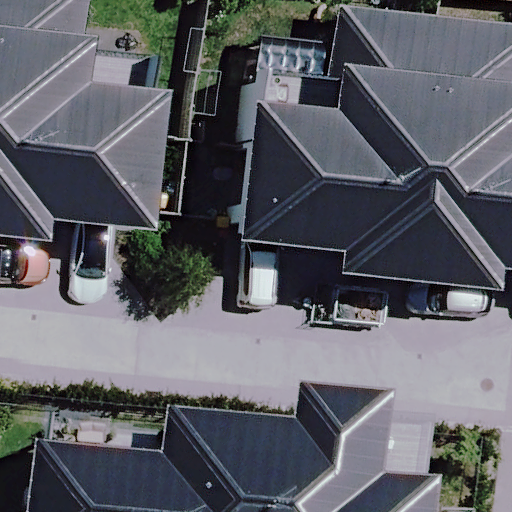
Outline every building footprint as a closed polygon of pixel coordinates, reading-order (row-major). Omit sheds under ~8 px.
[(22,224),(126,235),(140,99),(60,91),(69,0),(0,0),(0,242),(20,245),(22,224)] [(396,285),(423,22),(327,12),(316,117),(237,109),(223,245),(323,255),(321,278),(396,285)] [(476,273),(511,276),(511,31),(423,22),(396,285),(474,293),(476,273)] [(370,511),(379,438),(294,428),(290,460),(229,453),(221,511),(370,511)] [(221,511),(229,453),(164,445),(159,492),(33,477),(28,511),(221,511)]
